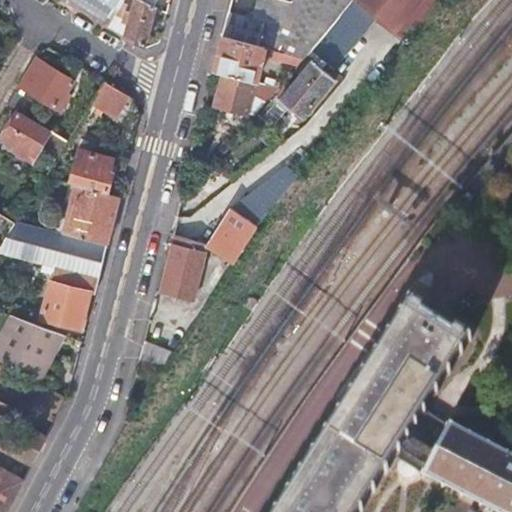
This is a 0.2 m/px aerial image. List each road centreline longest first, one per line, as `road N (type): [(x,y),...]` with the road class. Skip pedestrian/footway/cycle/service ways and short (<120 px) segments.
road 1 (residential): [(171,89),(88,406),(33,511)]
road 2 (residential): [(19,0),(171,89)]
